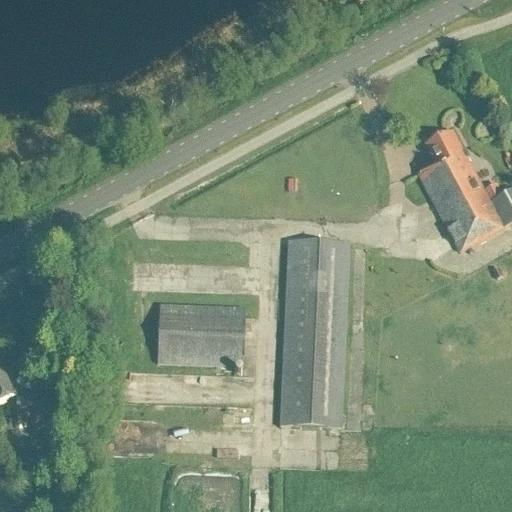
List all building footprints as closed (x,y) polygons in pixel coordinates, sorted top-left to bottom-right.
[(460,257),(511,229),(511,195),(490,207),(452,136),(425,151),(435,170),(418,179),(460,257)] [(340,435),(349,249),(289,246),(280,432),(340,435)] [(160,311),(157,368),(243,371),(245,314),(160,311)] [(0,370),(0,407),(15,399),(0,370)] [(15,402),(17,427),(40,425),(40,422),(55,421),(56,435),(69,434),(67,410),(54,411),(54,399),(15,402)]
